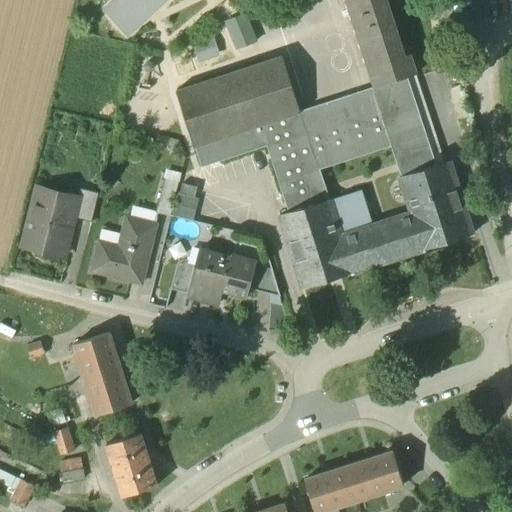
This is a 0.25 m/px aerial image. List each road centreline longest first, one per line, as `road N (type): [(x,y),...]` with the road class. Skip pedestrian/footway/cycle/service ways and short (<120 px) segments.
road 1 (residential): [(308,363),(6,281)]
road 2 (residential): [(484,307),(308,363)]
road 3 (residential): [(291,429),(202,468),(152,511)]
road 4 (residential): [(476,511),(384,405)]
road 5 (residential): [(507,362),(384,405)]
